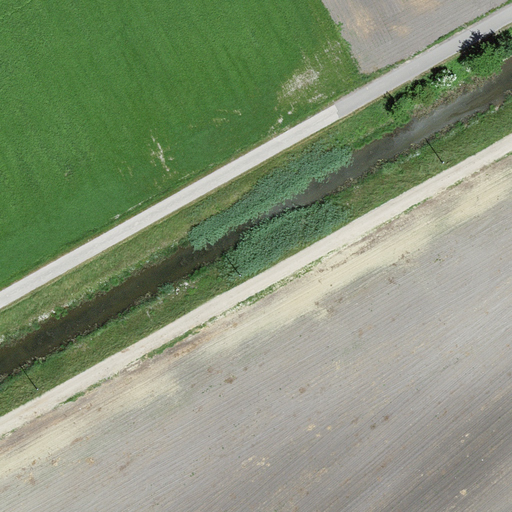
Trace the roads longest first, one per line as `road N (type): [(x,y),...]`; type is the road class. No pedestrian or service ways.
road 1 (track): [(511,17),(0,306)]
road 2 (track): [(0,424),(511,148)]
